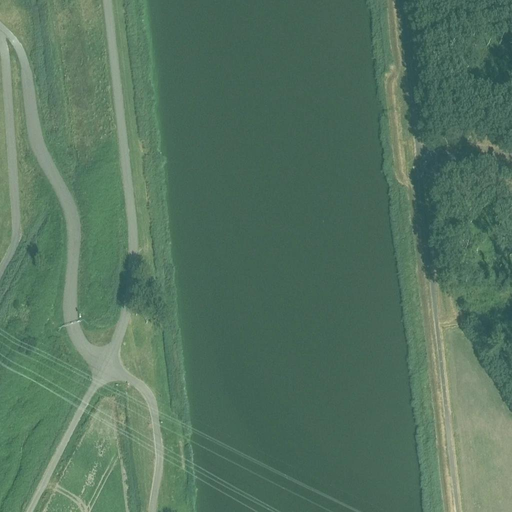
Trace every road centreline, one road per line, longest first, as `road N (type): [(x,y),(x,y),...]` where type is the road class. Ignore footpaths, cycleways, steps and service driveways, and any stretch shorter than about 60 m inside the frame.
road 1 (unclassified): [(457,511),(400,0)]
road 2 (unclassified): [(105,370),(129,304),(131,268),(105,0)]
road 3 (unclassified): [(155,511),(159,447),(151,396),(105,370)]
road 4 (unclassified): [(30,511),(105,370)]
